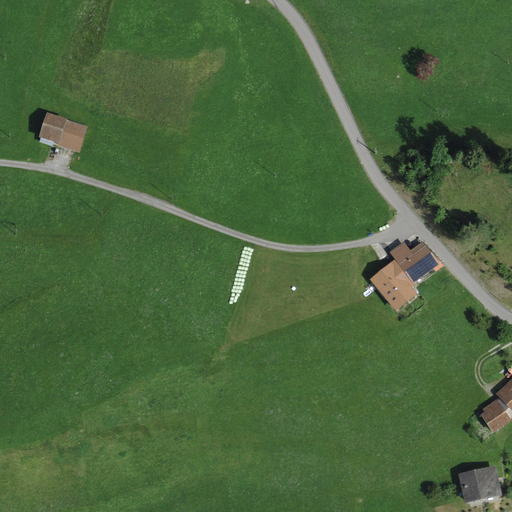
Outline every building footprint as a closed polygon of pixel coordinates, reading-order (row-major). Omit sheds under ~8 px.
[(89,127),(47,113),(39,138),(60,144),(59,146),(81,153),(89,127)] [(392,268),(373,283),(396,312),(417,295),(410,286),(444,262),(428,245),(426,246),(423,242),(411,251),(404,242),(389,253),(396,262),(390,266),(392,268)] [(511,378),(495,394),(499,398),(511,411),(511,378)] [(485,413),(481,415),(494,434),(511,421),(511,420),(511,418),(511,411),(499,398),(483,410),(485,413)] [(496,466),(458,474),(465,504),(502,496),(496,466)]
